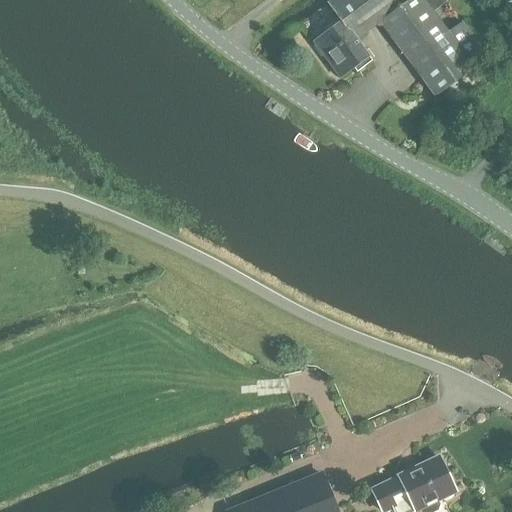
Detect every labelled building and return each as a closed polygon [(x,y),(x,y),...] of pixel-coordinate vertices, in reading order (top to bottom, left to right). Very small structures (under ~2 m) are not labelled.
[(346,17),(314,42),(336,70),(368,46),(366,44),(401,17),(387,0),(371,0),(347,19),(346,17)] [(428,0),(450,27),(462,17),(448,0),(428,0)] [(461,29),(394,80),(420,115),(487,64),(461,29)] [(440,458),(373,489),(383,511),(394,507),(396,511),(411,511),(418,509),(420,511),(434,511),(437,511),(439,505),(437,500),(455,491),(440,458)] [(337,511),(322,475),(230,511),(337,511)]
